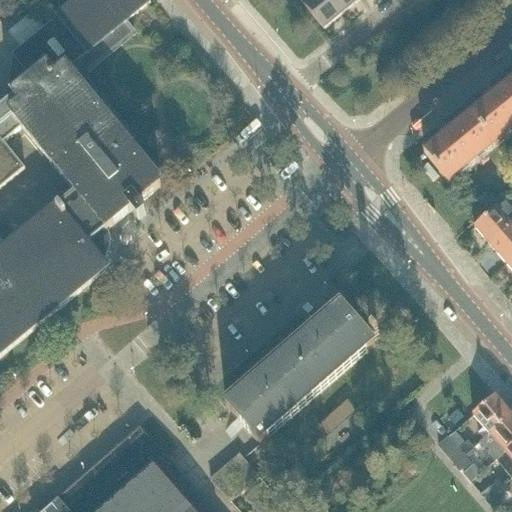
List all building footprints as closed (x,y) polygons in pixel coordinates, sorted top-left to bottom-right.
[(128,146),(137,139),(85,76),(97,67),(97,66),(136,35),(126,24),(152,3),(148,0),(80,0),(71,8),(71,7),(70,8),(70,9),(59,18),(58,18),(57,18),(58,19),(36,37),(18,52),(13,56),(14,57),(15,55),(36,80),(15,97),(6,104),(3,107),(0,109),(0,360),(108,271),(105,267),(102,263),(105,260),(107,258),(108,256),(109,254),(110,251),(111,248),(111,245),(111,242),(111,240),(111,238),(110,235),(109,232),(108,231),(132,212),(139,221),(146,215),(139,206),(162,187),(128,146)] [(325,30),(344,14),(332,0),(310,0),(304,5),(325,30)] [(332,0),(344,14),(361,0),(332,0)] [(18,52),(36,37),(23,21),(5,36),(18,52)] [(497,148),(511,135),(511,83),(471,117),(497,148)] [(451,185),(497,148),(471,117),(425,154),(451,185)] [(511,229),(511,215),(507,220),(497,209),(475,228),(491,247),(511,229)] [(511,229),(491,247),(507,265),(511,260),(511,229)] [(360,328),(350,317),(342,307),(325,321),(316,311),(310,317),(318,327),(227,407),(261,446),(269,440),(369,353),(374,359),(380,353),(375,347),(376,347),(360,328)] [(490,436),(511,416),(511,415),(496,397),(474,417),(490,436)] [(506,455),(511,449),(511,416),(490,436),(506,455)] [(156,446),(141,429),(45,511),(213,511),(156,446)] [(468,443),(459,451),(449,439),(439,447),(455,466),(471,452),(474,450),(468,443)] [(461,473),(463,470),(471,464),(468,461),(474,456),(471,452),(455,466),(461,473)] [(260,479),(240,456),(221,473),(241,496),(260,479)] [(472,484),(479,478),(472,469),(464,475),(472,484)] [(221,473),(212,481),(231,504),(241,496),(221,473)] [(509,490),(506,487),(497,495),(487,503),(493,509),(502,501),(499,498),(509,490)] [(491,488),(482,496),(487,503),(497,495),(494,491),(491,488)]
